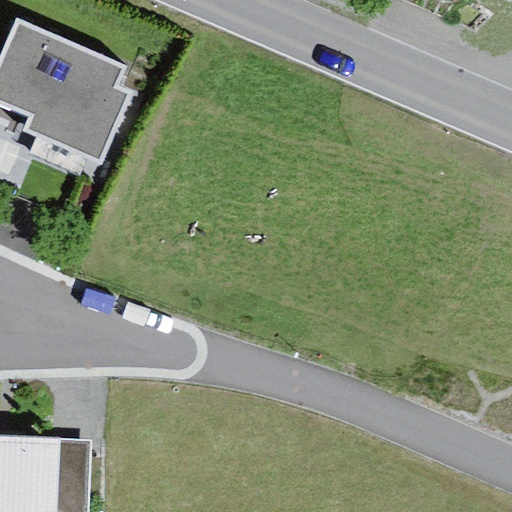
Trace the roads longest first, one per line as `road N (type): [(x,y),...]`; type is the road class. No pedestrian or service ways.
road 1 (residential): [(511,467),(249,366),(12,322)]
road 2 (tertiary): [(222,0),(511,121)]
